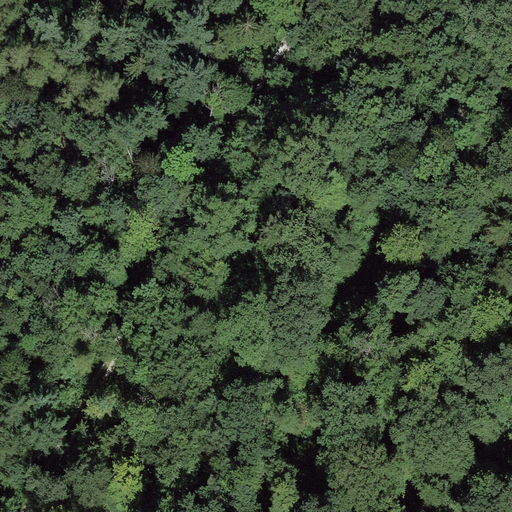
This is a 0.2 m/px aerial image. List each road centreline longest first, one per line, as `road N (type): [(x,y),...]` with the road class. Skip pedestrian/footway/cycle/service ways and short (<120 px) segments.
road 1 (track): [(323,0),(113,357),(35,511)]
road 2 (track): [(62,458),(94,448),(143,462),(126,335)]
